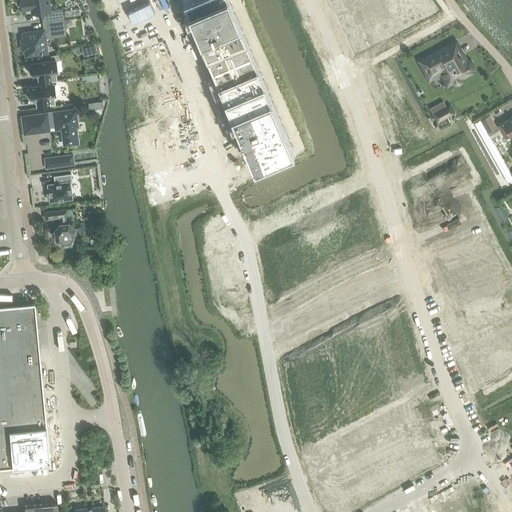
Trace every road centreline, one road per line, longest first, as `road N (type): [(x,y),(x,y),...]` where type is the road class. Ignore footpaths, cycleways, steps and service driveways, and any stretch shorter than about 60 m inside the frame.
road 1 (residential): [(311,511),(265,355),(243,240),(159,0)]
road 2 (residential): [(312,0),(477,455)]
road 3 (tertiary): [(21,278),(0,98)]
road 4 (tertiary): [(112,415),(84,307),(51,282)]
road 5 (unclassified): [(67,415),(51,282)]
road 6 (unclassified): [(67,415),(65,478),(0,488)]
road 7 (residential): [(477,455),(368,511)]
